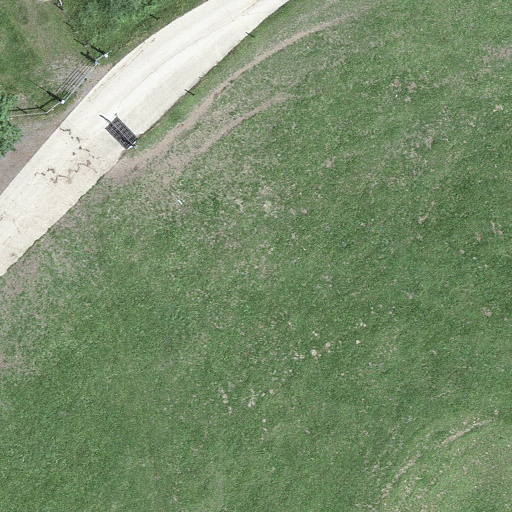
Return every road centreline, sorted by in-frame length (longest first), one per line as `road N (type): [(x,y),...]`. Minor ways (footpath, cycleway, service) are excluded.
road 1 (track): [(150,511),(137,414),(75,152)]
road 2 (unclassified): [(0,237),(164,64),(253,0)]
road 3 (track): [(42,0),(18,212)]
